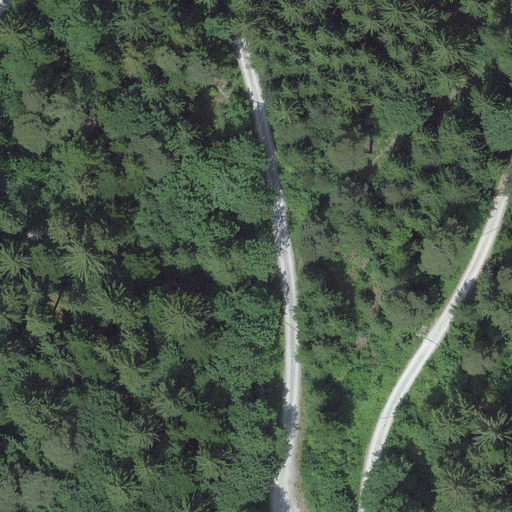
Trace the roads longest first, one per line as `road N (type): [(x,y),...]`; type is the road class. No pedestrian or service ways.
road 1 (track): [(109,0),(199,177),(217,251),(218,335),(251,453),(280,488)]
road 2 (track): [(232,0),(292,301),(281,511)]
road 3 (track): [(366,511),(385,421),(478,266),(511,173)]
